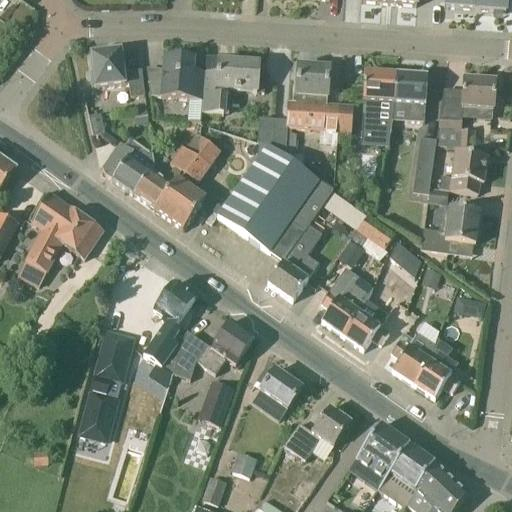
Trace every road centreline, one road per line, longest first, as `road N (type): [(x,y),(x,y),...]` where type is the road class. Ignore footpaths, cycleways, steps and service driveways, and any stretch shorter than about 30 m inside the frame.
road 1 (secondary): [(484,472),(0,133)]
road 2 (residential): [(511,53),(164,28),(54,31)]
road 3 (unknown): [(371,398),(307,511)]
road 4 (residential): [(484,472),(501,346)]
